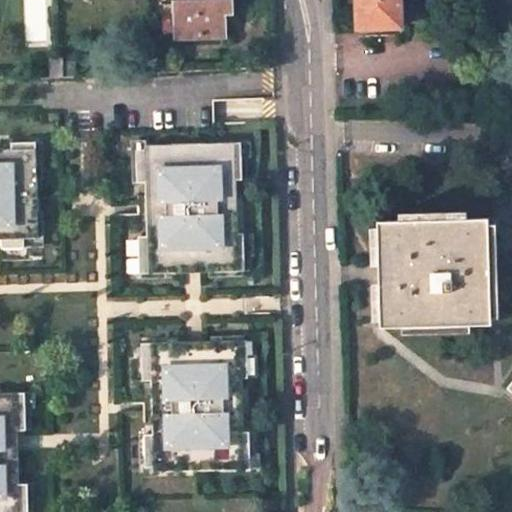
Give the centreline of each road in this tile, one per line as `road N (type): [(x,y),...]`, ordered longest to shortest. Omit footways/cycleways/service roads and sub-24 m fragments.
road 1 (residential): [(300,0),(309,26),(322,450),(314,511)]
road 2 (unknown): [(313,150),(511,159)]
road 3 (unknown): [(311,85),(447,76)]
